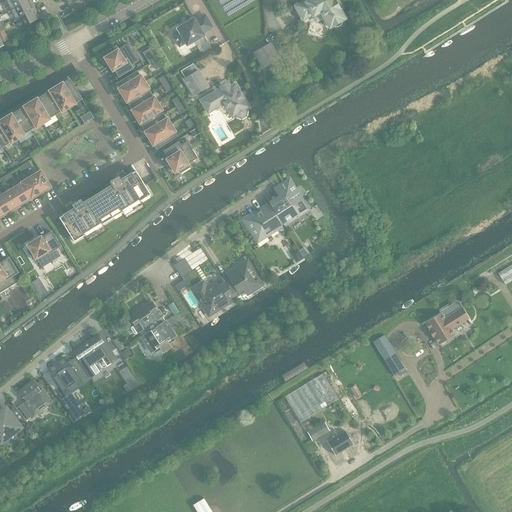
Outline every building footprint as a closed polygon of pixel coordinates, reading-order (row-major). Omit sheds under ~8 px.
[(8,0),(6,1),(11,10),(30,0),(8,0)] [(11,10),(15,19),(35,9),(30,0),(11,10)] [(219,0),(229,16),(254,0),(219,0)] [(344,20),(346,19),(341,11),(340,10),(342,9),(337,0),(306,0),(298,5),(297,3),(293,5),(302,21),(313,14),(314,17),(321,13),(330,28),(332,27),(344,20)] [(35,9),(15,19),(20,29),(27,25),(28,27),(30,27),(32,26),(33,24),(33,22),(40,19),(35,9)] [(212,28),(205,16),(196,21),(194,19),(177,29),(178,32),(172,35),(179,47),(185,44),(187,46),(204,36),(203,34),(212,28)] [(208,42),(200,46),(205,54),(212,50),(208,42)] [(115,70),(119,77),(132,68),(130,65),(138,61),(127,44),(118,50),(116,47),(107,53),(109,56),(105,58),(113,71),(115,70)] [(263,68),(279,59),(270,44),(254,53),(263,68)] [(162,66),(157,59),(152,63),(156,70),(162,66)] [(180,72),(195,96),(207,88),(193,64),(180,72)] [(122,91),(124,95),(144,83),(137,71),(117,84),(121,92),(122,91)] [(70,80),(67,76),(0,117),(0,154),(7,151),(20,143),(33,135),(45,127),(58,119),(71,111),(84,103),(82,99),(77,92),(74,87),(72,84),(70,80)] [(159,79),(163,86),(168,83),(164,76),(159,79)] [(126,99),(130,106),(151,93),(144,83),(124,95),(127,98),(126,99)] [(172,89),(168,83),(163,86),(167,93),(172,89)] [(240,93),(235,85),(231,87),(228,83),(221,88),(221,89),(201,101),(208,113),(224,104),(227,109),(232,117),(236,115),(237,117),(241,119),(246,116),(246,111),(245,110),(249,108),(244,99),(240,93)] [(135,112),(138,116),(157,104),(151,93),(130,106),(134,113),(135,112)] [(172,101),(176,107),(181,104),(177,97),(172,101)] [(139,121),(143,127),(164,115),(157,104),(138,116),(140,120),(139,121)] [(185,111),(181,104),(176,107),(180,114),(185,111)] [(84,117),(87,122),(94,117),(91,112),(84,117)] [(148,134),(151,138),(170,126),(164,115),(143,127),(147,134),(148,134)] [(185,122),(189,129),(195,126),(190,119),(185,122)] [(177,137),(170,126),(151,138),(153,141),(152,142),(156,149),(177,137)] [(196,130),(190,133),(192,138),(198,134),(196,130)] [(178,143),(165,151),(169,158),(167,159),(175,172),(179,170),(181,173),(190,167),(188,164),(198,158),(187,142),(180,146),(178,143)] [(41,171),(31,177),(41,193),(50,187),(41,171)] [(69,212),(59,218),(74,242),(85,235),(84,234),(101,223),(102,225),(123,212),(122,211),(139,200),(140,202),(151,195),(136,171),(126,177),(125,175),(120,178),(119,176),(110,182),(111,183),(105,187),(107,189),(89,200),(87,198),(82,201),(81,199),(72,205),(73,207),(68,210),(69,212)] [(22,183),(22,184),(22,183),(31,198),(31,199),(41,193),(31,177),(22,183)] [(287,223),(308,210),(301,199),(302,198),(298,191),(296,191),(289,180),(275,190),(280,197),(270,204),(285,228),(289,226),(287,223)] [(22,183),(22,184),(13,189),(22,204),(31,198),(22,183)] [(13,209),(22,204),(13,189),(4,195),(13,209)] [(4,195),(0,196),(0,209),(4,215),(13,209),(4,195)] [(279,233),(284,229),(268,205),(250,216),(249,215),(242,220),(247,227),(248,227),(256,239),(255,240),(257,244),(260,242),(259,241),(277,230),(279,233)] [(30,249),(27,251),(33,260),(36,258),(42,268),(60,256),(56,249),(60,246),(52,232),(42,238),(41,237),(28,245),(30,249)] [(304,248),(299,251),(303,257),(308,254),(304,248)] [(0,293),(18,283),(13,275),(18,273),(9,258),(0,263),(0,293)] [(228,276),(223,279),(233,295),(238,292),(240,296),(245,293),(247,295),(263,285),(248,262),(227,275),(228,276)] [(511,280),(511,264),(498,274),(505,285),(511,280)] [(38,279),(32,283),(41,298),(47,293),(38,279)] [(228,298),(233,295),(223,279),(218,283),(217,282),(207,288),(204,283),(193,290),(209,316),(230,302),(228,298)] [(175,286),(178,291),(186,286),(182,281),(175,286)] [(139,333),(142,337),(166,322),(153,303),(145,308),(144,309),(142,309),(140,310),(139,311),(138,313),(130,318),(135,326),(132,328),(132,329),(135,334),(137,334),(139,333)] [(441,314),(426,324),(430,330),(430,331),(434,338),(435,337),(439,344),(454,334),(451,329),(468,319),(462,309),(445,319),(441,314)] [(171,330),(166,322),(142,337),(150,350),(152,349),(155,354),(162,350),(164,353),(171,348),(169,345),(176,341),(169,331),(171,330)] [(394,375),(405,369),(385,335),(373,342),(394,375)] [(99,336),(74,353),(77,357),(88,374),(91,378),(100,372),(94,364),(102,359),(107,367),(116,361),(99,336)] [(128,350),(121,354),(125,359),(131,355),(128,350)] [(66,359),(49,370),(66,395),(91,378),(88,374),(77,357),(69,363),(66,359)] [(127,367),(119,372),(131,389),(138,384),(127,367)] [(321,375),(285,397),(301,423),(337,400),(321,375)] [(28,420),(51,402),(42,389),(40,391),(33,381),(19,392),(26,401),(19,407),(28,420)] [(350,390),(356,399),(362,396),(355,386),(350,390)] [(71,393),(60,400),(75,422),(89,412),(83,403),(79,405),(71,393)] [(346,397),(340,401),(350,418),(357,414),(346,397)] [(17,433),(19,423),(27,424),(29,425),(12,402),(11,402),(16,409),(12,412),(1,411),(0,413),(0,439),(8,441),(9,434),(11,432),(17,433)] [(312,441),(330,431),(325,423),(307,433),(312,441)] [(344,428),(326,439),(334,452),(352,441),(344,428)] [(212,511),(204,499),(193,505),(196,511),(212,511)]
